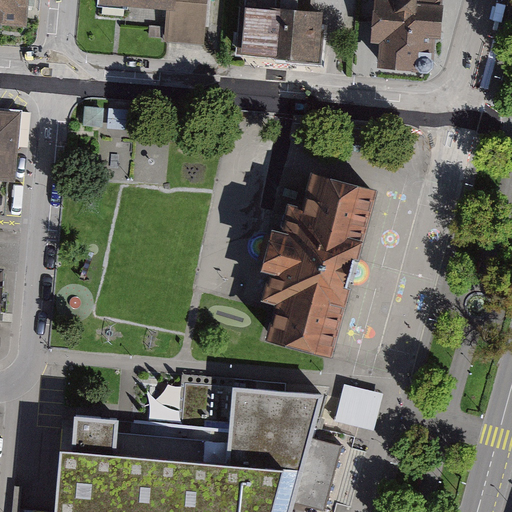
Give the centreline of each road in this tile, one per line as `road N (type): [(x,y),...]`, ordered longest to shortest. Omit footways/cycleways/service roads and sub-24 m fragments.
road 1 (residential): [(460,111),(53,78)]
road 2 (residential): [(53,78),(35,357),(12,388)]
